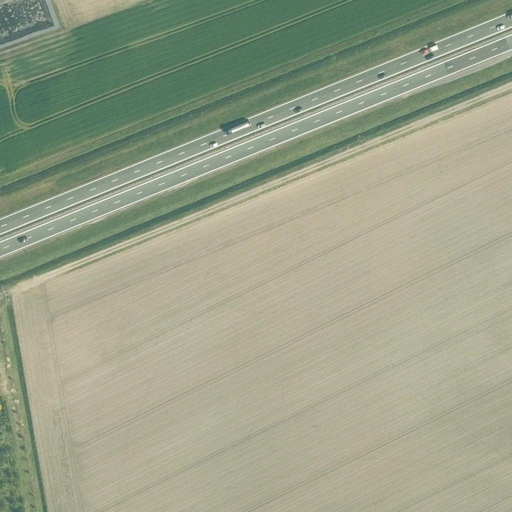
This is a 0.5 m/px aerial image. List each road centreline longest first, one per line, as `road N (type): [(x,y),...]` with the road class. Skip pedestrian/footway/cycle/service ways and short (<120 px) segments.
road 1 (track): [(511,84),(0,294)]
road 2 (trunk): [(511,18),(0,226)]
road 3 (trunk): [(0,249),(511,41)]
road 4 (track): [(0,351),(30,511)]
